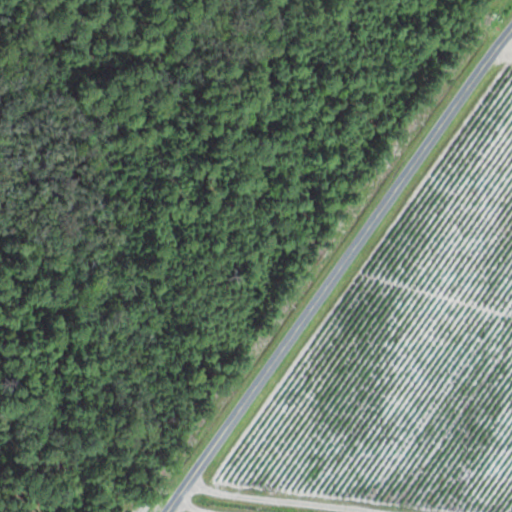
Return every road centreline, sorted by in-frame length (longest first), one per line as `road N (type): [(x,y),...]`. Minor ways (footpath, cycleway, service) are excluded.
road 1 (residential): [(171,511),(511,33)]
road 2 (residential): [(465,97),(343,0)]
